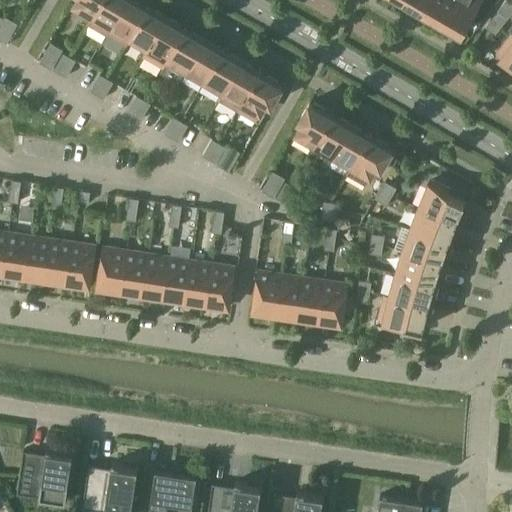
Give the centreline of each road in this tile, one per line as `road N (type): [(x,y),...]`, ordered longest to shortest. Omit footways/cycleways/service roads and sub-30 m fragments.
road 1 (residential): [(0,409),(477,479)]
road 2 (residential): [(251,200),(0,53)]
road 3 (residential): [(0,166),(251,200)]
road 4 (residential): [(231,349),(481,386)]
road 5 (residential): [(0,314),(231,349)]
road 6 (residential): [(231,349),(251,200)]
road 7 (residential): [(481,386),(511,269)]
